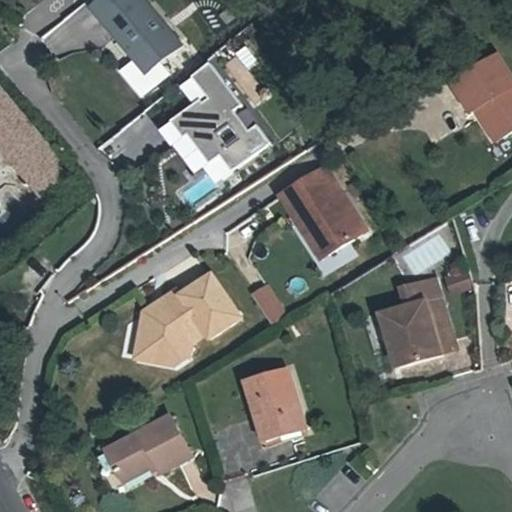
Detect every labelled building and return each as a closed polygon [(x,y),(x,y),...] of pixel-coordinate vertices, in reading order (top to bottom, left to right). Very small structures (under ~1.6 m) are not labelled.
[(148,0),(115,0),(98,14),(152,79),(189,48),(148,0)] [(483,107),(502,138),(511,131),(511,76),(498,55),(453,83),(472,113),(477,111),(483,107)] [(276,147),(216,68),(185,92),(200,111),(169,135),(202,179),(211,173),(222,188),(276,147)] [(0,142),(42,194),(30,203),(43,220),(56,207),(46,195),(72,174),(1,87),(0,88),(0,142)] [(496,142),(502,138),(483,107),(477,111),(496,142)] [(283,196),(294,213),(300,209),(328,255),(367,231),(328,168),(283,196)] [(322,259),(328,255),(300,209),(294,213),(322,259)] [(453,296),(474,287),(467,270),(446,278),(453,296)] [(178,354),(191,356),(193,342),(207,333),(211,338),(243,317),(215,275),(184,294),(166,306),(158,304),(148,311),(141,343),(156,346),(153,361),(176,366),(178,354)] [(438,283),(408,291),(414,311),(443,303),(438,283)] [(271,285),(254,295),(272,325),(289,316),(271,285)] [(166,306),(184,294),(181,289),(158,304),(166,306)] [(436,336),(451,331),(443,303),(384,319),(399,371),(443,359),(436,336)] [(458,356),(451,331),(436,336),(443,359),(458,356)] [(137,358),(153,361),(156,346),(141,343),(137,358)] [(176,366),(191,356),(178,354),(176,366)] [(290,372),(246,385),(263,443),(306,431),(290,372)] [(168,422),(104,458),(121,488),(153,471),(158,480),(189,463),(168,422)]
